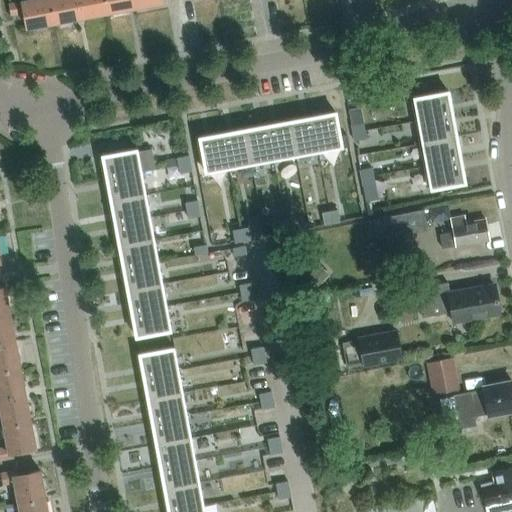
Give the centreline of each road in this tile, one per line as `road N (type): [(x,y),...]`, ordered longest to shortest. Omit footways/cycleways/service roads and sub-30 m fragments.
road 1 (residential): [(491,3),(46,105)]
road 2 (residential): [(101,511),(46,105)]
road 3 (residential): [(511,202),(502,154),(511,90),(491,3)]
